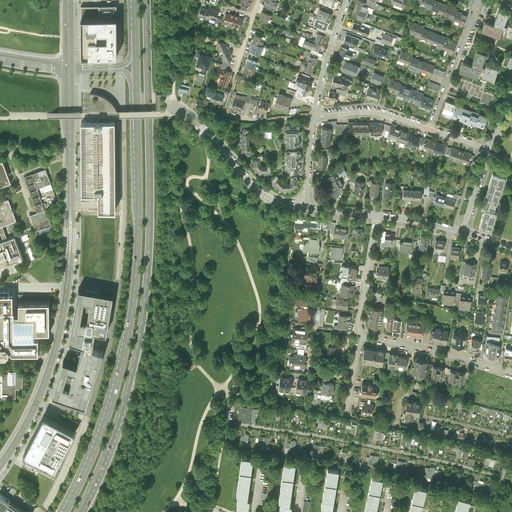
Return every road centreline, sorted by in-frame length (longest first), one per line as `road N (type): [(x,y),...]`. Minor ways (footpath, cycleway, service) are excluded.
road 1 (trunk): [(80,511),(118,423),(141,322),(150,184),(146,0)]
road 2 (trunk): [(137,142),(126,341),(94,451),(65,511)]
road 3 (tertiary): [(70,233),(51,359),(0,464)]
road 4 (residential): [(171,107),(197,119),(263,191),(305,206)]
road 5 (residential): [(364,337),(511,374)]
road 6 (tertiary): [(68,69),(70,214)]
road 7 (trunk): [(134,4),(137,142)]
road 8 (residential): [(375,213),(359,319),(364,337)]
road 9 (residential): [(429,128),(474,12)]
